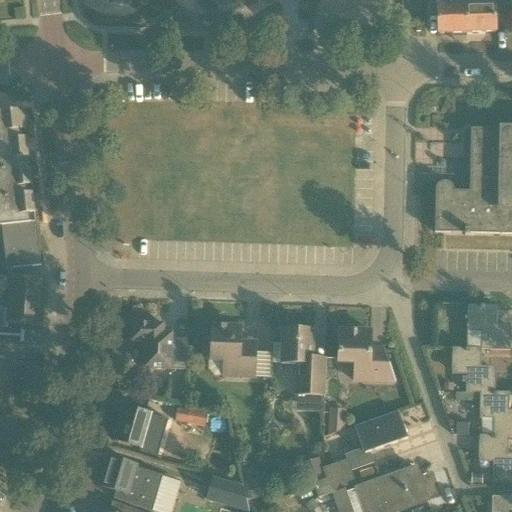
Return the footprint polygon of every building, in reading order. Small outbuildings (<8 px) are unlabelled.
[(467,34),(465,4),(450,4),(450,0),(436,0),(438,34),(467,34)] [(466,0),(466,4),(465,4),(467,34),(495,33),(493,0),(466,0)] [(0,228),(35,225),(35,224),(22,111),(0,113),(0,228)] [(445,182),(435,191),(434,234),(464,235),(464,237),(469,237),(469,235),(511,235),(511,130),(471,130),(469,192),(454,192),(445,182)] [(0,278),(10,279),(10,278),(33,280),(33,279),(31,269),(41,267),(36,224),(35,224),(35,225),(0,228),(0,278)] [(0,328),(7,329),(8,325),(39,327),(43,280),(33,279),(33,280),(10,278),(10,279),(0,278),(0,328)] [(497,307),(467,306),(466,329),(481,329),(480,350),(481,351),(510,351),(511,328),(496,328),(497,307)] [(186,371),(186,360),(187,340),(172,339),(172,334),(163,334),(163,325),(131,324),(131,342),(144,343),(143,370),(186,371)] [(223,378),(254,379),(255,343),(240,342),(240,328),(212,327),(211,341),(203,340),(203,359),(211,359),(211,361),(224,362),(223,378)] [(282,329),(280,365),(297,366),(296,397),(324,398),(325,359),(313,358),(314,330),(282,329)] [(339,331),(338,364),(354,364),(353,383),(395,383),(384,351),(370,350),(371,332),(339,331)] [(465,394),(479,394),(495,394),(495,393),(496,372),(481,371),(481,351),(480,350),(451,349),(451,372),(465,373),(465,394)] [(0,386),(10,389),(17,364),(0,359),(0,386)] [(0,413),(4,415),(10,389),(0,386),(0,413)] [(493,417),(493,437),(509,437),(509,438),(511,438),(511,415),(509,415),(509,394),(495,393),(495,394),(479,394),(479,416),(493,417)] [(455,394),(455,402),(477,403),(477,394),(465,394),(455,394)] [(173,422),(172,423),(187,426),(190,411),(170,407),(167,421),(173,422)] [(114,442),(140,450),(141,448),(156,452),(160,442),(144,437),(150,416),(123,408),(114,442)] [(344,456),(346,462),(322,470),(326,480),(350,471),(350,472),(373,464),(369,454),(407,440),(397,413),(354,428),(362,450),(344,456)] [(344,431),(345,418),(329,418),(328,437),(344,431)] [(455,445),(473,446),(474,424),(456,424),(455,445)] [(509,437),(493,437),(478,436),(478,460),(492,460),(492,481),(511,481),(511,458),(508,459),(509,438),(509,437)] [(100,488),(114,492),(112,499),(154,511),(171,511),(181,483),(136,470),(136,468),(108,459),(100,488)] [(301,466),(306,480),(313,477),(323,474),(318,460),(301,466)] [(415,469),(357,490),(334,498),(338,511),(396,511),(427,502),(415,469)] [(350,471),(326,480),(312,485),(318,500),(333,495),(356,486),(350,472),(350,471)] [(212,478),(204,501),(240,511),(247,511),(242,487),(212,478)] [(264,497),(260,480),(243,483),(247,500),(264,497)] [(511,511),(511,498),(492,498),(491,511),(511,511)] [(137,511),(112,503),(108,511),(102,511),(97,510),(96,511),(137,511)]
